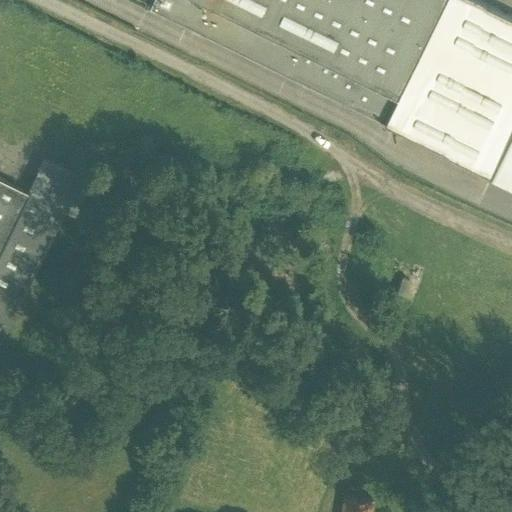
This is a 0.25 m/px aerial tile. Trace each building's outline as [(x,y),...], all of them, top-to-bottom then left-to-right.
[(153,0),(149,9),(384,124),(444,0),(153,0)] [(511,139),(511,17),(476,0),(444,0),(384,124),(493,178),(511,139)] [(82,177),(43,158),(27,192),(65,210),(82,177)] [(27,192),(0,178),(0,343),(65,210),(27,192)] [(413,270),(390,262),(379,292),(394,297),(393,302),(397,304),(399,299),(402,300),(413,270)] [(382,442),(208,415),(203,448),(377,476),(382,442)] [(371,511),(373,500),(344,496),(341,511),(371,511)]
